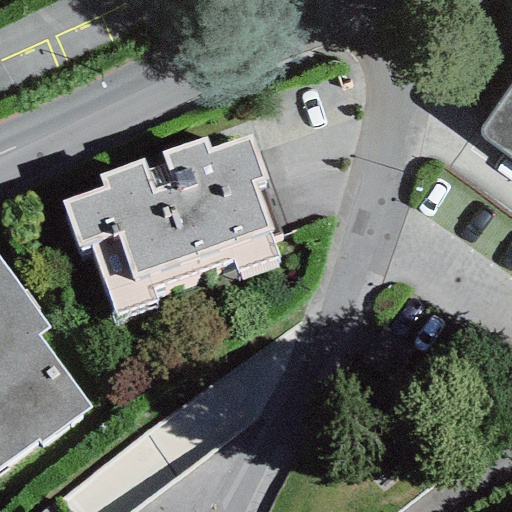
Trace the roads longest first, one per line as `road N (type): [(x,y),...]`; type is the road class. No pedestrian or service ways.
road 1 (residential): [(367,0),(402,132),(371,234),(305,393),(243,511)]
road 2 (unclassified): [(256,0),(0,160)]
